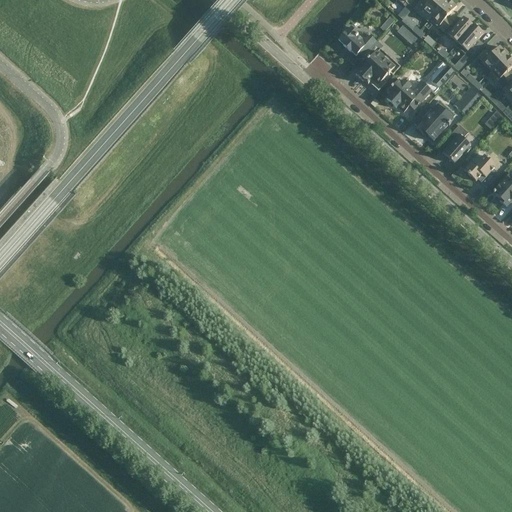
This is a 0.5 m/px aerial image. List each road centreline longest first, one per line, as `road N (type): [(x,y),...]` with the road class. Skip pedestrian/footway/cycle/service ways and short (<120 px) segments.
road 1 (residential): [(383,257),(267,388),(414,511)]
road 2 (secondary): [(211,511),(0,322)]
road 3 (residential): [(511,242),(328,75),(311,83)]
road 4 (track): [(134,511),(4,397),(0,402)]
road 5 (residential): [(511,368),(383,257)]
road 6 (tertiary): [(436,195),(311,83)]
road 7 (tertiary): [(311,83),(219,0)]
